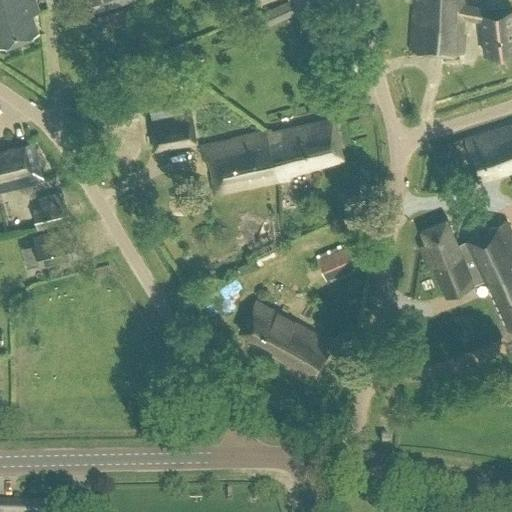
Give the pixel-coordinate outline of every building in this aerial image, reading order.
[(40,8),(37,0),(0,0),(0,42),(39,29),(33,11),(40,8)] [(130,0),(92,0),(96,11),(130,0)] [(461,0),(413,0),(409,47),(462,51),(464,33),(462,33),(463,15),(481,19),(485,52),(511,48),(511,6),(483,10),(483,6),(461,1),(461,0)] [(330,35),(320,4),(300,10),(310,41),(330,35)] [(364,57),(348,57),(348,87),(364,87),(364,57)] [(133,94),(100,103),(105,120),(138,110),(133,94)] [(196,141),(191,110),(149,117),(154,148),(196,141)] [(267,129),(279,178),(290,176),(288,172),(341,158),(332,117),(272,130),(271,127),(267,128),(267,129)] [(511,122),(465,137),(478,180),(511,169),(511,122)] [(267,129),(267,128),(200,143),(215,191),(279,178),(267,129)] [(0,189),(43,178),(33,141),(0,149),(0,189)] [(62,203),(59,191),(39,195),(41,205),(34,206),(38,227),(71,220),(67,202),(62,203)] [(420,227),(420,228),(425,241),(420,243),(429,265),(434,263),(446,293),(480,279),(481,281),(487,278),(509,325),(511,323),(511,235),(504,219),(457,242),(447,216),(420,227)] [(322,259),(332,281),(362,267),(352,245),(322,259)] [(332,342),(256,299),(240,329),(280,351),(278,354),(314,375),(332,342)]
